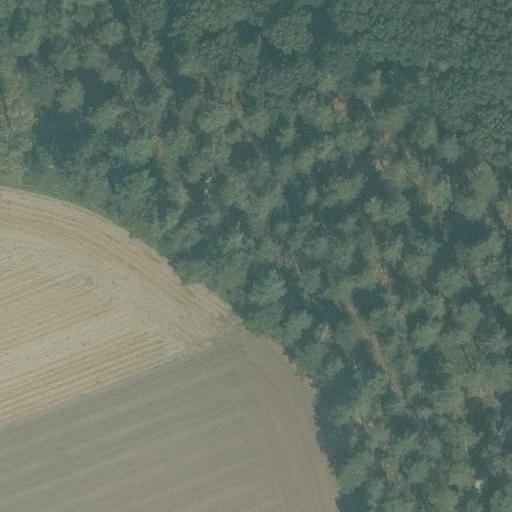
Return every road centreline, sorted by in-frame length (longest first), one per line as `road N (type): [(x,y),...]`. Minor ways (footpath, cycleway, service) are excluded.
road 1 (track): [(399,112),(277,159),(210,200),(392,383),(445,511)]
road 2 (track): [(511,180),(473,143),(414,121),(363,88),(285,0)]
